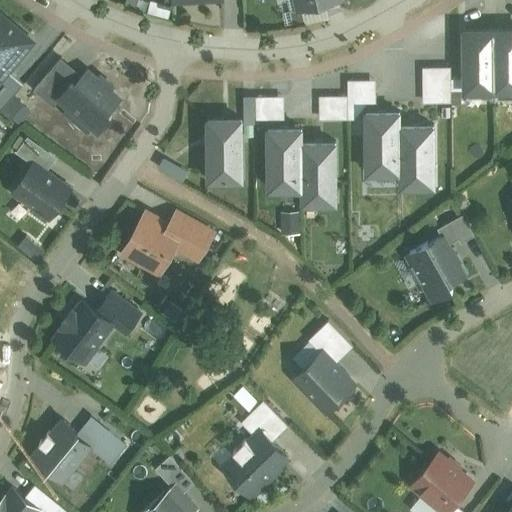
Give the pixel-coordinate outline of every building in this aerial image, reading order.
[(39,32),(0,1),(0,105),(2,108),(28,76),(10,69),(39,32)] [(304,6),(292,8),(294,21),(306,19),(304,6)] [(464,75),(465,85),(511,84),(511,18),(490,19),(463,20),(464,75)] [(60,87),(97,118),(123,87),(85,54),(80,60),(63,46),(31,84),(50,99),(60,87)] [(453,62),(424,62),(425,100),(453,99),(453,85),(453,75),(453,62)] [(378,75),(349,75),(349,90),(349,116),(368,117),(368,103),(378,103),(378,75)] [(464,75),(453,75),(453,85),(465,85),(464,75)] [(244,109),(209,109),(209,174),(243,174),(244,121),(256,121),(256,114),(256,91),(256,86),(244,86),(244,109)] [(286,113),(286,90),(256,91),(256,114),(286,113)] [(349,90),(321,90),(321,116),(349,116),(349,90)] [(378,103),(368,103),(368,117),(368,166),(402,166),(402,114),(402,103),(378,103)] [(402,166),(402,180),(437,180),(438,114),(402,114),(402,166)] [(305,117),(268,117),(269,185),(306,184),(306,131),(305,117)] [(306,131),(306,184),(306,197),(342,197),(341,131),(306,131)] [(57,151),(28,132),(18,147),(29,155),(9,186),(52,215),(74,183),(48,166),(57,151)] [(191,167),(165,154),(160,164),(186,177),(191,167)] [(169,216),(144,203),(120,250),(162,271),(175,244),(200,256),(216,225),(175,204),(169,216)] [(476,232),(464,209),(437,224),(440,229),(406,248),(434,299),(457,286),(452,279),(469,270),(467,265),(452,239),(459,235),(462,239),(476,232)] [(62,322),(53,334),(88,359),(115,320),(127,328),(142,306),(111,284),(103,296),(87,285),(76,301),(71,298),(57,318),(62,322)] [(328,315),(325,319),(309,335),(319,345),(291,374),(327,410),(360,376),(339,356),(354,340),(328,315)] [(289,422),(265,396),(244,417),(256,430),(221,462),(250,493),(294,452),(276,433),(289,422)] [(63,408),(27,452),(65,482),(94,446),(112,461),(129,440),(94,412),(83,425),(63,408)] [(476,474),(440,446),(411,482),(440,506),(435,511),(466,511),(469,509),(456,499),(476,474)] [(200,503),(186,487),(196,478),(171,451),(157,464),(172,481),(138,511),(199,511),(195,507),(200,503)] [(16,479),(0,499),(0,511),(38,511),(42,508),(46,511),(66,511),(69,508),(36,482),(30,490),(16,479)]
